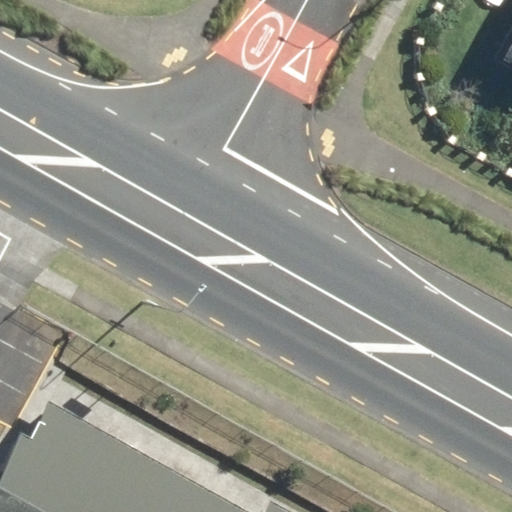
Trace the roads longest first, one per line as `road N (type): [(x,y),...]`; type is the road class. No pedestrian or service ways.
road 1 (primary): [(184,230),(511,413)]
road 2 (residential): [(311,0),(184,230)]
road 3 (primary): [(0,131),(184,230)]
